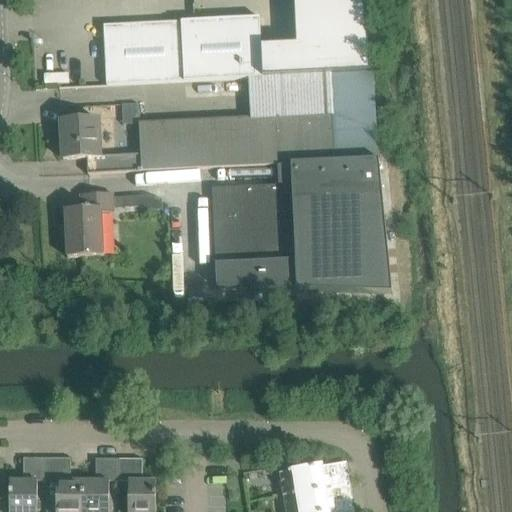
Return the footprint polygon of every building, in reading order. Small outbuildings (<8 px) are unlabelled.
[(181,23),(104,27),(107,87),(184,83),(248,80),(287,78),(369,74),(361,0),(294,0),(297,50),(261,52),(259,20),(181,23)] [(251,119),(139,125),(141,155),(141,156),(142,173),(291,166),(322,164),(379,161),(373,74),(370,74),(369,74),(287,78),(248,80),(251,119)] [(99,121),(61,123),(63,161),(87,160),(88,176),(142,173),(141,156),(140,134),(140,155),(100,157),(99,121)] [(292,186),(211,190),(215,266),(217,287),(274,289),(356,292),(393,294),(379,161),(322,164),(291,166),(292,186)] [(65,211),(68,259),(103,257),(101,214),(113,214),(112,195),(80,196),(81,210),(65,211)] [(154,195),(124,196),(125,209),(149,208),(149,210),(163,210),(162,198),(154,195)] [(10,482),(9,511),(37,511),(40,511),(40,500),(37,500),(37,483),(47,483),(47,460),(24,460),(24,482),(10,482)] [(47,483),(47,500),(57,501),(56,511),(82,511),(83,482),(71,482),(71,460),(47,460),(47,483)] [(119,461),(96,460),(96,482),(83,482),(82,511),(109,511),(109,483),(119,483),(119,461)] [(143,461),(119,461),(119,483),(129,483),(128,511),(155,511),(156,483),(143,483),(143,461)] [(322,467),(279,475),(283,498),(326,490),(326,491),(350,487),(349,477),(325,481),(322,467)] [(283,498),(285,511),(336,511),(354,509),(352,500),(329,504),(326,491),(326,490),(283,498)]
